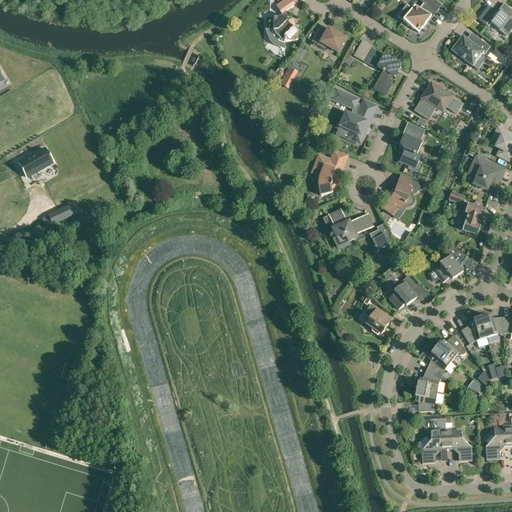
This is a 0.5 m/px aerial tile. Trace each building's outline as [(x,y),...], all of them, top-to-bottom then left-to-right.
[(274,46),(286,50),(285,42),(297,42),(297,29),(293,29),(291,27),(293,25),(294,25),(294,24),(294,23),(294,22),(293,22),(293,21),(292,21),(291,21),(290,21),(290,22),(288,24),(286,22),(286,18),(286,11),(294,6),(290,0),(288,0),(277,8),(281,14),(281,18),(273,18),(273,30),(266,30),(270,42),(274,46)] [(402,21),(418,33),(431,17),(429,16),(434,10),(436,11),(441,4),(435,0),(418,0),(423,4),(420,9),(415,5),(411,10),(406,6),(398,18),(402,21)] [(490,25),(506,37),(511,28),(511,10),(504,4),(498,10),(500,12),(498,14),(489,7),(478,20),(488,28),(490,25)] [(327,47),(337,53),(346,39),(328,29),(326,33),(319,29),(311,43),(325,50),(327,47)] [(452,51),(472,67),(483,53),(485,54),(490,47),(479,39),(474,46),(462,37),(452,51)] [(373,90),(385,96),(391,85),(388,84),(392,76),(394,77),(401,65),(384,55),(372,48),(372,47),(363,42),(357,52),(354,57),(376,70),(377,67),(384,71),(373,90)] [(510,58),(502,52),(497,58),(505,64),(510,58)] [(353,60),(347,57),(344,63),(350,66),(353,60)] [(287,68),(283,77),(291,82),(296,73),(287,68)] [(414,112),(429,121),(440,104),(457,115),(463,105),(452,98),(431,84),(421,99),(422,99),(414,112)] [(347,137),(361,143),(366,133),(366,134),(367,134),(368,133),(369,131),(369,130),(369,129),(368,129),(375,112),(358,105),(360,100),(335,89),(331,101),(353,111),(351,116),(345,113),(338,127),(349,132),(347,137)] [(8,124),(0,127),(4,137),(12,134),(8,124)] [(497,156),(509,162),(511,155),(511,135),(498,128),(492,140),(498,143),(495,148),(500,150),(497,156)] [(399,162),(415,170),(419,162),(419,161),(419,160),(419,159),(419,158),(418,157),(417,156),(416,155),(422,143),(420,143),(424,132),(418,130),(417,134),(408,130),(405,136),(404,135),(400,144),(404,146),(402,150),(404,151),(399,162)] [(45,149),(20,163),(28,177),(54,163),(45,149)] [(331,159),(345,164),(347,157),(333,152),(331,159)] [(319,188),(321,197),(332,194),(332,193),(338,191),(337,184),(340,176),(338,176),(339,171),(333,169),(335,162),(318,156),(315,166),(323,169),(320,178),(319,180),(319,182),(319,184),(319,186),(319,188)] [(473,185),(486,191),(489,185),(497,188),(505,170),(475,157),(468,174),(476,177),(473,185)] [(428,187),(411,180),(400,177),(395,190),(394,190),(394,193),(394,194),(393,196),(392,195),(391,197),(392,198),(388,202),(383,210),(391,216),(397,209),(401,212),(405,206),(406,206),(407,206),(408,206),(409,206),(410,205),(411,208),(412,207),(413,206),(414,205),(414,204),(414,203),(415,203),(415,202),(415,201),(415,200),(415,199),(414,198),(414,197),(413,196),(413,195),(412,195),(412,194),(411,194),(411,193),(410,193),(410,192),(410,191),(417,193),(428,187)] [(449,201),(463,206),(466,198),(452,193),(449,201)] [(462,231),(477,236),(480,228),(482,229),(485,220),(483,219),(486,210),(468,205),(465,214),(468,215),(466,223),(465,222),(462,231)] [(73,215),(69,206),(58,211),(63,220),(73,215)] [(335,238),(339,247),(348,242),(357,238),(355,236),(374,227),(368,215),(350,223),(347,221),(340,209),(328,216),(323,218),(327,226),(332,223),(334,228),(331,229),(336,238),(335,238)] [(392,245),(384,228),(369,236),(377,253),(389,248),(388,247),(392,245)] [(438,245),(442,239),(436,235),(432,241),(438,245)] [(434,273),(442,284),(450,278),(451,279),(454,277),(455,278),(463,272),(460,268),(468,258),(452,247),(447,252),(450,256),(439,265),(441,268),(434,273)] [(389,299),(398,311),(405,305),(406,307),(417,298),(413,293),(418,288),(409,276),(403,281),(404,283),(393,292),(395,294),(389,299)] [(379,334),(381,335),(391,319),(371,306),(365,314),(370,318),(366,324),(372,329),(371,331),(372,332),(377,335),(378,335),(379,334)] [(480,318),(486,339),(497,335),(504,334),(503,318),(493,319),(492,316),(487,317),(487,316),(480,318)] [(511,317),(503,318),(504,334),(510,334),(510,335),(511,335),(511,317)] [(461,331),(469,345),(475,342),(486,339),(480,318),(473,320),(473,321),(469,323),(470,325),(461,331)] [(435,349),(451,362),(458,354),(459,354),(459,355),(460,355),(460,356),(461,356),(462,356),(463,356),(464,356),(464,355),(465,355),(465,354),(466,353),(466,352),(465,351),(465,350),(454,336),(445,342),(443,341),(440,344),(439,343),(435,349)] [(427,370),(448,380),(449,377),(442,374),(444,371),(451,362),(435,349),(430,355),(431,355),(428,359),(431,361),(427,370)] [(416,390),(437,394),(439,383),(440,379),(447,382),(448,380),(427,370),(422,379),(419,379),(418,383),(417,383),(416,390)] [(486,378),(483,373),(477,379),(485,386),(489,381),(485,379),(486,378)] [(418,402),(419,413),(435,412),(434,406),(437,394),(416,390),(414,397),(416,397),(415,402),(418,402)] [(467,402),(467,410),(476,410),(476,402),(467,402)] [(421,452),(422,465),(436,464),(435,454),(438,451),(441,451),(441,463),(447,462),(446,451),(445,425),(445,419),(420,421),(420,424),(430,432),(430,434),(430,443),(421,452)] [(450,425),(445,425),(446,451),(447,451),(452,451),(458,453),(459,463),(472,462),(471,450),(461,441),(461,433),(452,433),(451,425),(450,425)] [(485,449),(486,461),(499,461),(499,451),(501,448),(510,447),(509,426),(503,427),(503,430),(494,431),(494,439),(485,449)]
